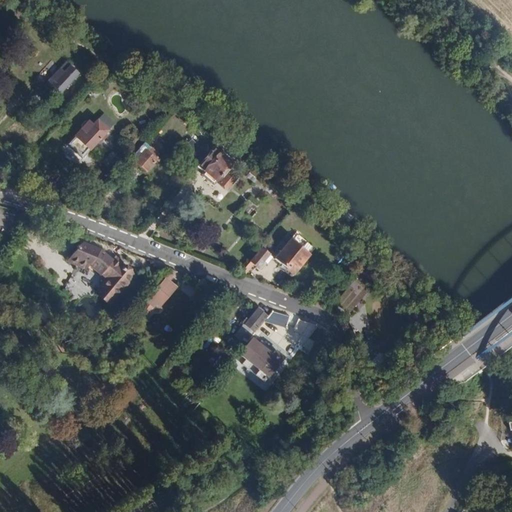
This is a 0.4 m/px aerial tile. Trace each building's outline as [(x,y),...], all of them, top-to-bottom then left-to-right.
[(49,88),(57,95),(77,73),(69,65),(62,72),(59,69),(51,78),(54,81),(49,88)] [(92,126),(103,136),(107,132),(97,121),(92,126)] [(83,157),(103,136),(92,126),(89,123),(85,122),(81,126),(81,130),(69,144),(83,157)] [(220,139),(198,165),(203,169),(204,171),(204,173),(203,175),(212,183),(215,180),(216,181),(230,164),(229,162),(231,160),(222,153),(228,145),(220,139)] [(150,148),(147,152),(154,159),(157,154),(150,148)] [(154,159),(147,152),(145,151),(135,161),(146,171),(156,161),(154,159)] [(102,163),(108,168),(117,159),(112,154),(102,163)] [(259,178),(251,171),(246,176),(255,184),(259,178)] [(229,172),(219,184),(226,190),(236,178),(229,172)] [(57,246),(67,228),(60,225),(50,242),(57,246)] [(289,241),(308,256),(310,253),(292,238),(289,241)] [(289,241),(274,259),(292,274),(308,256),(289,241)] [(88,265),(101,275),(101,274),(108,279),(102,286),(97,292),(109,303),(133,276),(115,260),(112,262),(99,251),(81,243),(68,258),(86,266),(88,265)] [(264,262),(269,255),(261,249),(242,271),(246,274),(254,265),(260,270),(266,263),(264,262)] [(101,274),(101,275),(96,280),(102,286),(108,279),(101,274)] [(342,309),(347,313),(361,300),(370,290),(363,284),(357,279),(343,294),(337,302),(342,309)] [(173,288),(165,281),(150,299),(158,306),(173,288)] [(254,334),(267,318),(257,309),(244,326),(254,334)] [(251,339),(238,354),(246,360),(258,345),(251,339)] [(262,341),(258,345),(276,359),(279,356),(262,341)] [(258,345),(246,360),(264,375),(276,359),(258,345)] [(264,375),(246,360),(242,366),(260,380),(264,375)]
